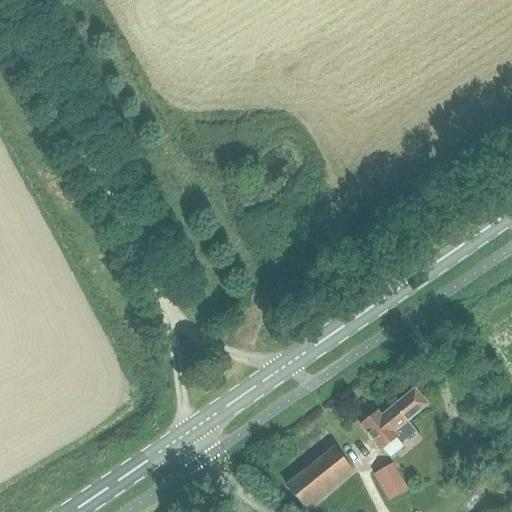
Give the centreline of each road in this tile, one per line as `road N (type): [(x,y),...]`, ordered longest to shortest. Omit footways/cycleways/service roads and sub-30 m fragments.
road 1 (secondary): [(183,440),(511,210)]
road 2 (track): [(0,2),(163,308)]
road 3 (track): [(163,308),(195,335),(286,365)]
road 4 (track): [(163,308),(183,440)]
road 5 (secondary): [(73,511),(183,440)]
